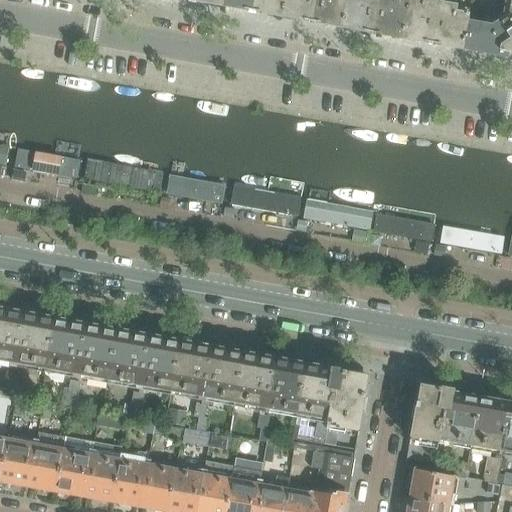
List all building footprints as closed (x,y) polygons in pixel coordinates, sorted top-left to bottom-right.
[(282,17),(285,0),(222,0),(222,6),(282,17)] [(343,28),(347,0),(285,0),(282,17),(343,28)] [(403,39),(410,0),(347,0),(343,28),(403,39)] [(463,50),(469,21),(468,21),(469,14),(468,14),(469,11),(457,8),(457,6),(440,2),(440,0),(421,0),(421,1),(417,0),(410,0),(403,39),(463,50)] [(511,53),(511,0),(507,0),(504,17),(492,25),(469,21),(463,50),(507,58),(511,53)] [(12,168),(78,180),(81,160),(75,159),(78,145),(48,140),(45,154),(16,148),(12,168)] [(0,166),(5,167),(8,147),(0,145),(0,166)] [(85,181),(159,195),(162,175),(89,161),(85,181)] [(23,183),(23,182),(25,175),(13,173),(12,180),(12,181),(23,183)] [(165,195),(221,205),(225,186),(169,176),(165,195)] [(229,206),(298,219),(301,200),(304,184),(270,178),(267,190),(233,184),(229,206)] [(93,196),(93,195),(95,187),(84,185),(83,185),(81,194),(93,196)] [(302,220),(368,232),(372,212),(328,204),(330,193),(310,190),(308,201),(306,201),(302,220)] [(168,209),(170,200),(165,199),(161,199),(159,207),(168,209)] [(374,233),(431,243),(434,224),(436,216),(379,206),(374,233)] [(232,220),(233,210),(228,209),(224,208),(223,218),(232,220)] [(305,233),(307,223),(302,222),(298,222),(296,231),(305,233)] [(439,244),(500,256),(504,236),(498,235),(499,231),(496,225),(487,223),(482,227),(481,232),(443,225),(439,244)] [(426,255),(428,245),(416,243),(414,253),(426,255)] [(443,258),(445,248),(439,247),(436,246),(434,256),(443,258)] [(0,361),(45,370),(54,321),(53,320),(50,317),(44,316),(40,318),(4,312),(2,308),(0,308),(0,361)] [(108,381),(117,332),(115,332),(113,328),(107,327),(103,330),(67,323),(65,320),(59,319),(55,321),(54,321),(45,370),(108,381)] [(171,392),(180,343),(179,343),(176,340),(170,339),(166,341),(130,334),(128,331),(122,330),(118,332),(117,332),(108,381),(171,392)] [(234,404),(243,355),(241,354),(239,351),(233,350),(229,352),(193,346),(191,343),(185,341),(181,344),(180,343),(171,392),(203,398),(201,405),(198,419),(203,419),(205,407),(213,408),(214,400),(234,404)] [(297,415),(306,366),(304,366),(302,363),(296,361),(292,364),(256,357),(254,354),(248,353),(244,355),(243,355),(234,404),(297,415)] [(359,432),(368,380),(364,374),(344,371),(344,370),(331,368),(331,371),(319,369),(317,365),(310,364),(307,366),(306,366),(297,415),(328,421),(327,426),(359,432)] [(72,396),(76,382),(70,381),(69,390),(67,396),(72,396)] [(77,397),(80,383),(76,382),(72,396),(77,397)] [(21,397),(23,384),(15,383),(15,385),(10,384),(9,384),(7,395),(21,397)] [(470,447),(479,398),(477,398),(476,394),(468,393),(465,396),(453,394),(454,390),(441,387),(441,388),(424,385),(420,388),(410,440),(439,446),(439,441),(470,447)] [(70,408),(72,396),(67,396),(69,390),(64,389),(61,406),(70,408)] [(140,409),(143,395),(138,394),(135,408),(137,408),(140,409)] [(511,454),(511,404),(493,401),(491,397),(483,395),(480,399),(479,398),(470,447),(511,454)] [(22,416),(25,402),(17,400),(14,414),(22,416)] [(50,420),(53,406),(45,405),(42,418),(50,420)] [(137,408),(135,408),(131,407),(125,405),(122,418),(134,420),(137,408)] [(82,423),(84,411),(70,408),(68,421),(82,423)] [(184,428),(187,413),(169,410),(166,424),(184,428)] [(110,428),(112,418),(100,415),(98,425),(110,428)] [(153,436),(155,426),(146,425),(144,434),(153,436)] [(162,437),(164,428),(155,426),(153,436),(162,437)] [(293,435),(292,440),(297,441),(298,436),(300,427),(294,426),(293,435)] [(179,442),(181,431),(166,428),(164,439),(179,442)] [(259,444),(261,430),(257,429),(253,428),(251,442),(259,444)] [(207,448),(209,435),(184,431),(182,444),(207,448)] [(329,447),(332,433),(325,431),(323,441),(323,446),(329,447)] [(56,493),(66,439),(39,434),(37,445),(7,440),(0,480),(0,482),(14,485),(14,483),(26,485),(42,488),(42,490),(56,493)] [(225,451),(227,439),(211,436),(209,448),(225,451)] [(112,503),(122,449),(66,439),(56,493),(70,495),(70,493),(98,498),(98,500),(112,503)] [(235,451),(237,440),(229,439),(227,450),(235,451)] [(272,464),(275,450),(266,448),(263,462),(272,464)] [(163,511),(167,511),(175,469),(133,461),(135,451),(122,449),(112,503),(126,505),(126,503),(154,508),(153,510),(163,511)] [(288,489),(283,511),(344,511),(354,459),(345,458),(343,457),(336,456),(333,455),(327,454),(322,453),(318,453),(313,452),(310,468),(319,469),(316,494),(288,489)] [(496,484),(501,460),(487,457),(483,479),(486,479),(485,482),(496,484)] [(175,469),(167,511),(225,511),(232,479),(233,468),(206,463),(204,474),(175,469)] [(232,479),(225,511),(283,511),(288,489),(287,489),(289,479),(276,477),(274,486),(259,484),(262,472),(234,467),(233,468),(232,479)] [(480,481),(482,470),(470,468),(468,479),(480,481)] [(451,502),(454,478),(455,477),(448,476),(440,474),(431,473),(423,471),(415,470),(407,511),(460,511),(461,510),(471,510),(471,504),(459,504),(451,502)] [(504,486),(507,472),(500,471),(497,484),(502,486),(504,486)] [(487,483),(485,494),(498,497),(500,486),(487,483)]
